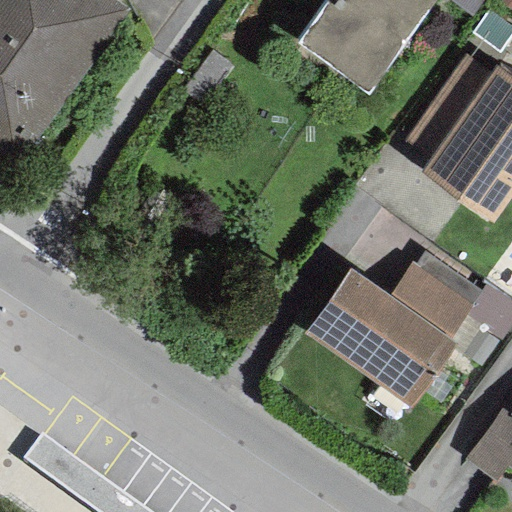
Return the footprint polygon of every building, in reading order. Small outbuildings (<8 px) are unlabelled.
[(115,0),(0,0),(0,155),(16,167),(128,9),(115,0)] [(326,0),(295,44),(364,93),(431,0),(326,0)] [(481,0),(445,0),(469,17),(481,0)] [(511,0),(496,0),(511,11),(511,0)] [(511,27),(488,10),(471,33),(498,53),(511,33),(511,27)] [(430,157),(489,74),(464,56),(405,140),(430,157)] [(419,173),(491,224),(511,194),(511,77),(495,66),(489,74),(430,157),(419,173)] [(412,263),(388,296),(350,269),(303,335),(409,409),(455,343),(450,340),(466,318),(482,293),(480,292),(424,252),(415,265),(412,263)] [(511,321),(511,304),(484,286),(480,292),(482,293),(466,318),(499,340),(511,321)] [(501,408),(464,458),(495,481),(506,467),(511,471),(511,408),(508,414),(501,408)] [(146,511),(42,436),(25,459),(97,511),(146,511)]
